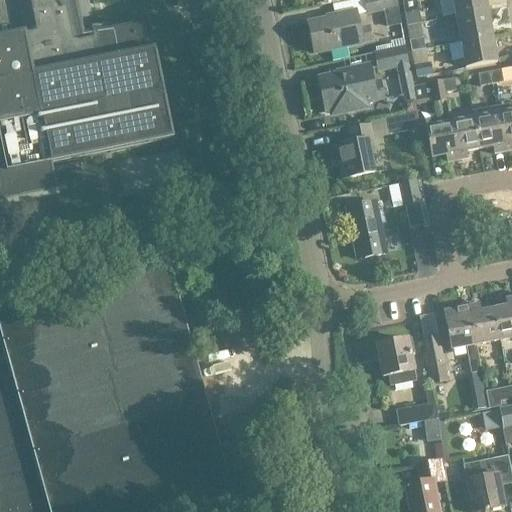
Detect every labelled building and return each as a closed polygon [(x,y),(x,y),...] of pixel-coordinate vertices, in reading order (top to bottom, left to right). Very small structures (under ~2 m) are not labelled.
[(0,0),(0,204),(56,193),(51,166),(171,142),(148,22),(84,35),(79,12),(77,0),(0,0)] [(395,0),(361,0),(365,16),(383,12),(386,28),(400,25),(395,0)] [(485,0),(452,0),(456,18),(488,12),(485,0)] [(369,27),(359,29),(355,11),(334,15),(335,19),(309,25),(315,55),(372,43),(369,27)] [(456,18),(461,43),(493,38),(488,12),(456,18)] [(406,27),(420,24),(418,13),(404,16),(406,27)] [(493,38),(461,43),(466,70),(498,64),(493,38)] [(411,53),(424,50),(423,39),(409,42),(411,53)] [(408,67),(404,47),(372,53),(377,74),(408,67)] [(427,65),(414,68),(416,79),(429,76),(427,65)] [(327,112),(331,111),(332,116),(366,109),(364,104),(374,102),(382,100),(380,90),(372,92),(367,68),(344,73),(344,76),(320,81),(327,112)] [(489,73),(491,85),(503,83),(500,71),(489,73)] [(491,85),(489,73),(477,75),(479,88),(491,85)] [(443,82),(445,94),(455,93),(453,80),(443,82)] [(430,84),(433,105),(446,103),(445,94),(443,82),(430,84)] [(415,102),(432,99),(430,85),(412,88),(415,102)] [(511,106),(496,109),(504,154),(511,153),(511,106)] [(474,121),(479,152),(493,149),(494,156),(504,154),(496,109),(472,113),(474,121)] [(385,119),(388,135),(420,129),(417,113),(385,119)] [(347,129),(364,125),(361,114),(344,119),(347,129)] [(474,121),(450,125),(457,163),(467,161),(466,154),(479,152),(474,121)] [(457,163),(450,125),(426,129),(431,160),(446,157),(447,164),(457,163)] [(349,145),(334,148),(328,149),(332,170),(338,169),(341,181),(374,175),(368,147),(373,146),(370,126),(347,131),(349,145)] [(398,185),(403,207),(421,204),(417,181),(398,185)] [(385,255),(374,203),(346,209),(357,261),(385,255)] [(168,266),(0,311),(0,336),(47,511),(179,511),(201,506),(186,450),(215,442),(168,266)] [(494,311),(499,342),(511,339),(511,300),(507,302),(508,308),(494,311)] [(479,307),(469,309),(476,346),(499,342),(494,311),(480,314),(479,307)] [(476,346),(469,309),(443,314),(450,350),(466,348),(476,346)] [(431,383),(430,383),(431,389),(433,397),(434,404),(437,420),(445,418),(438,382),(447,380),(439,338),(437,339),(432,316),(418,319),(431,383)] [(0,511),(47,511),(0,336),(0,511)] [(411,340),(376,346),(382,378),(387,377),(388,387),(414,382),(412,372),(414,371),(411,356),(414,356),(411,340)] [(471,374),(481,372),(479,359),(468,361),(471,374)] [(431,389),(430,383),(429,383),(432,395),(425,396),(427,406),(394,412),(397,427),(437,420),(434,404),(433,397),(431,389)] [(505,402),(511,401),(508,389),(485,393),(486,399),(488,410),(506,406),(505,402)] [(501,431),(511,429),(511,407),(498,410),(501,431)] [(230,498),(215,442),(186,450),(201,506),(230,498)] [(435,463),(443,462),(440,444),(433,445),(435,463)] [(462,466),(466,484),(471,511),(489,511),(503,509),(499,488),(511,485),(507,458),(462,466)] [(404,489),(408,511),(438,511),(432,483),(444,481),(440,463),(417,467),(421,485),(404,489)]
